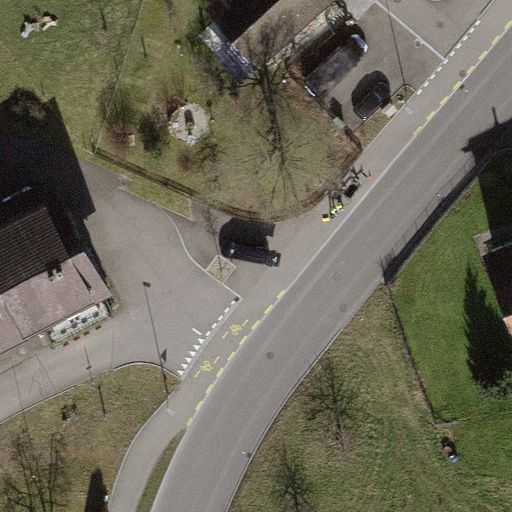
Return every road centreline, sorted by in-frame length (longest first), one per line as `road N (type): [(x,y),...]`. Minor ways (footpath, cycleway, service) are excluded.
road 1 (tertiary): [(511,77),(264,377)]
road 2 (unclassified): [(0,394),(114,340),(183,318),(264,377)]
road 3 (tertiary): [(264,377),(220,438),(187,511)]
